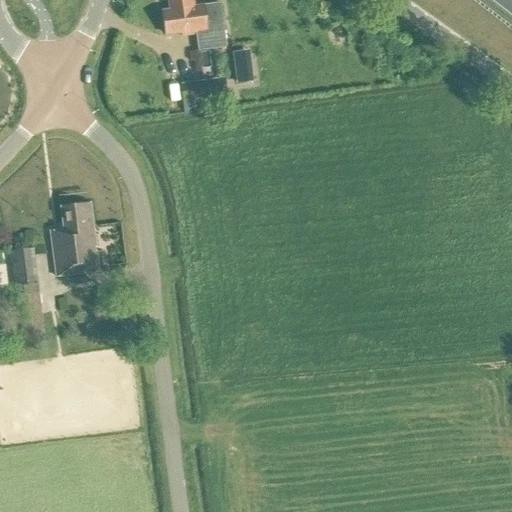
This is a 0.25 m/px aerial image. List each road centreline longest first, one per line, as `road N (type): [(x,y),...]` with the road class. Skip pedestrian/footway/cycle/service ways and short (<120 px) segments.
road 1 (unclassified): [(179,511),(138,198),(126,168),(52,90)]
road 2 (unclassified): [(511,91),(391,0)]
